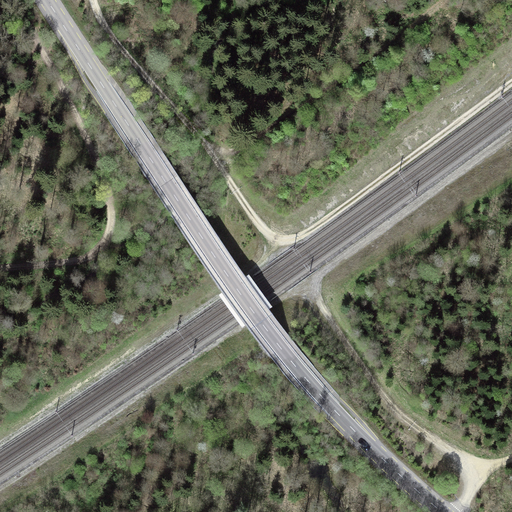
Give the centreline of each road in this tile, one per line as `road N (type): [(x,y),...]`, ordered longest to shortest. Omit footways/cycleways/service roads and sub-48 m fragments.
road 1 (tertiary): [(46,0),(278,346),(378,460),(438,511)]
road 2 (track): [(94,0),(140,73),(278,242),(326,219),(511,82)]
road 3 (track): [(456,511),(477,474),(390,407),(307,284),(511,132)]
road 4 (track): [(12,0),(97,161),(114,214),(93,255),(0,265)]
road 5 (track): [(307,284),(0,487)]
road 6 (track): [(293,241),(0,443)]
road 7 (track): [(219,164),(445,0)]
